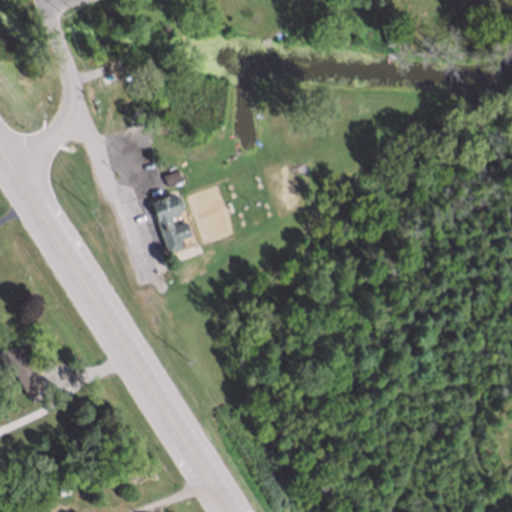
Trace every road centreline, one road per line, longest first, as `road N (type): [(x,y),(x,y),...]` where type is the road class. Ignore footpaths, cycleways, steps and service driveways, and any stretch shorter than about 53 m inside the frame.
road 1 (primary): [(0,139),(230,511)]
road 2 (residential): [(52,0),(112,192),(110,227),(73,255)]
